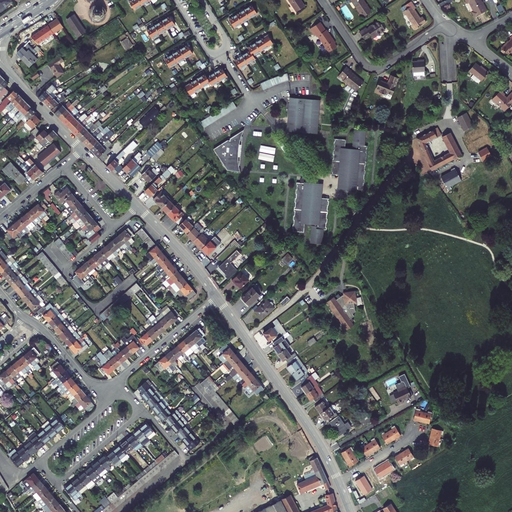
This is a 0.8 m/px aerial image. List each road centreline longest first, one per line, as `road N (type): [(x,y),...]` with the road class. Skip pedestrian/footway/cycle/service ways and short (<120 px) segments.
road 1 (secondary): [(338,481),(217,297)]
road 2 (residential): [(321,0),(372,67),(447,22)]
road 3 (residential): [(114,382),(217,297)]
road 4 (secondary): [(217,297),(137,206)]
